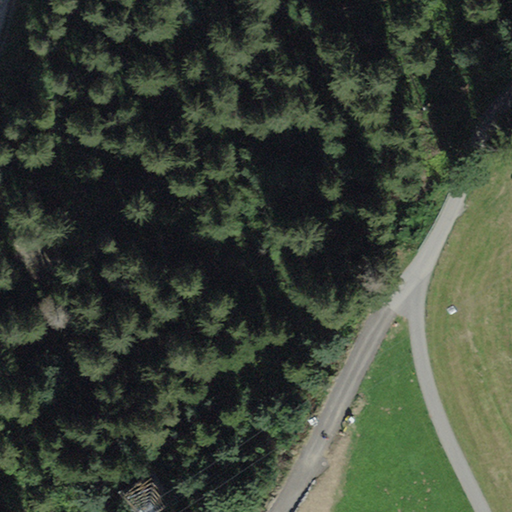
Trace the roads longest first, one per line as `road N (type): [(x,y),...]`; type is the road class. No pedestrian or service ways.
road 1 (residential): [(422,261),(279,511)]
road 2 (residential): [(422,261),(418,348),(440,423),(482,511)]
road 3 (residential): [(511,108),(422,261)]
